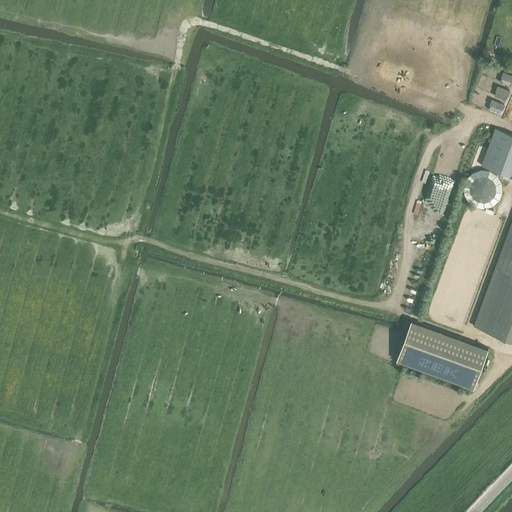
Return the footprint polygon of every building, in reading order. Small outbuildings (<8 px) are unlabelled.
[(501,80),(511,84),(511,72),(505,70),(501,80)] [(508,98),(511,89),(499,85),(496,94),(508,98)] [(502,113),(506,102),(493,98),(490,109),(502,113)] [(511,170),(511,133),(496,127),(482,165),(510,176),(511,170)] [(490,171),(482,170),(474,173),(468,179),(465,187),(465,195),(468,201),(474,206),(480,209),(487,209),(494,207),(500,202),(503,195),(504,188),(502,181),(497,175),(490,171)] [(511,222),(474,326),(511,339),(511,222)] [(406,318),(392,358),(469,386),(483,346),(406,318)]
